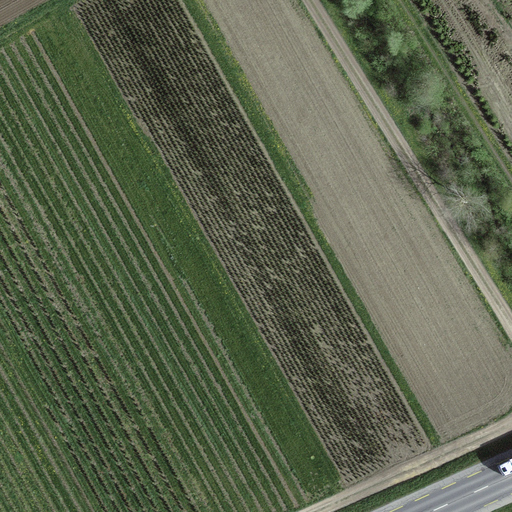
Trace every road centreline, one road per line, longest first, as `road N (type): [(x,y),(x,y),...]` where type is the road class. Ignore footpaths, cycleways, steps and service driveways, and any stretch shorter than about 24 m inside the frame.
road 1 (track): [(511,330),(308,0)]
road 2 (track): [(511,426),(320,511)]
